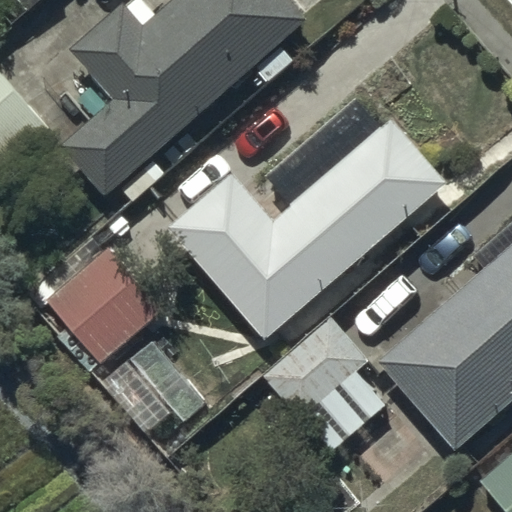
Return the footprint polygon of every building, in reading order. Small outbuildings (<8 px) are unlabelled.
[(18,0),(33,17),(52,0),(18,0)] [(198,148),(184,133),(311,20),(292,0),(176,0),(157,17),(141,0),(135,0),(73,56),(89,74),(66,95),(92,124),(61,152),(106,202),(120,190),(132,204),(164,175),(153,162),(162,154),(175,169),(198,148)] [(0,73),(0,172),(49,132),(0,73)] [(233,172),(167,229),(267,344),(449,186),(393,122),(385,126),(358,96),(269,174),(296,204),(277,222),(233,172)] [(511,248),(378,364),(457,455),(511,407),(511,248)] [(110,249),(46,301),(100,368),(164,316),(110,249)] [(329,320),(263,379),(332,455),(384,409),(357,379),(371,366),(329,320)] [(511,511),(511,459),(480,487),(500,511),(511,511)]
